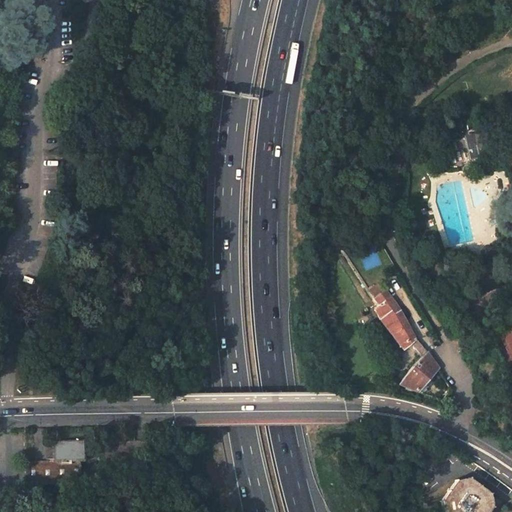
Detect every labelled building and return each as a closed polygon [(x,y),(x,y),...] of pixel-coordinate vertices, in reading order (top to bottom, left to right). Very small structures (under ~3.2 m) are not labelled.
[(461,136),(466,160),(481,156),(475,133),(461,136)] [(380,320),(401,348),(413,338),(399,311),(384,290),(372,299),(376,308),(374,309),(377,315),(380,320)] [(398,386),(418,394),(437,369),(427,354),(411,368),(408,371),(398,386)] [(32,484),(83,480),(81,458),(84,458),(82,440),(52,442),(53,460),(30,462),(32,484)] [(489,511),(491,509),(489,493),(470,479),(454,481),(439,500),(440,511),(489,511)]
